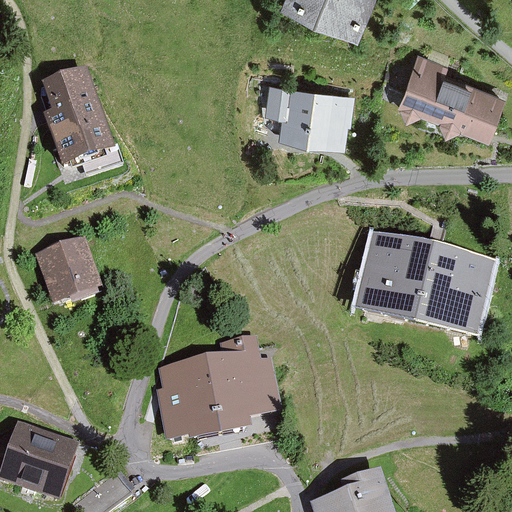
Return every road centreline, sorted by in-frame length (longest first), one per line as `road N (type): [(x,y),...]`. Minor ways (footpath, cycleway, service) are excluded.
road 1 (track): [(142,465),(131,418),(163,306),(207,250),(347,186),(511,175)]
road 2 (track): [(511,429),(405,444),(346,463),(300,507)]
road 3 (track): [(299,511),(290,480),(265,460),(184,471),(142,465)]
